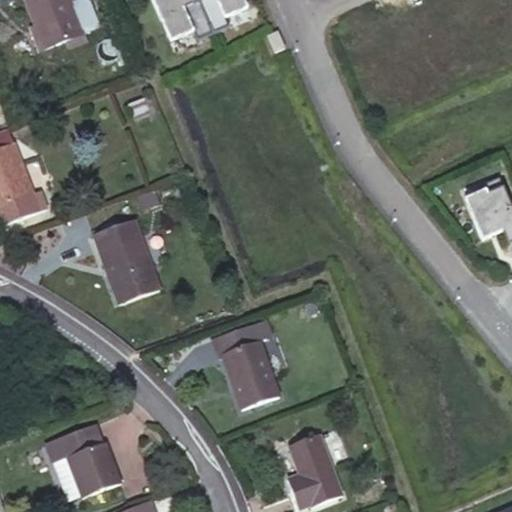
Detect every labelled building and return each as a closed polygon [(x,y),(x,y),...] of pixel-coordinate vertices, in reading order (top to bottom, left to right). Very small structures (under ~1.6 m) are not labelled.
[(23,0),(34,26),(43,50),(84,36),(70,0),(23,0)] [(210,30),(198,0),(150,0),(171,47),(210,30)] [(198,0),(210,30),(250,13),(244,0),(198,0)] [(39,52),(43,50),(34,26),(30,27),(39,52)] [(150,96),(144,98),(150,114),(153,121),(159,118),(150,96)] [(150,114),(144,98),(127,105),(134,121),(150,114)] [(8,130),(0,132),(0,212),(5,226),(46,211),(39,192),(32,194),(8,130)] [(488,194),(465,204),(483,245),(505,235),(511,249),(511,247),(511,208),(505,193),(491,200),(488,194)] [(159,291),(134,221),(93,236),(118,305),(159,291)] [(279,398),(259,342),(273,337),(267,320),(211,339),(217,356),(222,354),(241,411),(279,398)] [(76,487),(82,500),(120,484),(104,444),(101,445),(94,426),(44,445),(52,464),(65,459),(76,487)] [(343,496),(320,436),(289,447),(300,475),(287,480),(299,510),(312,506),(313,508),(343,496)] [(52,464),(63,492),(76,487),(65,459),(52,464)]
